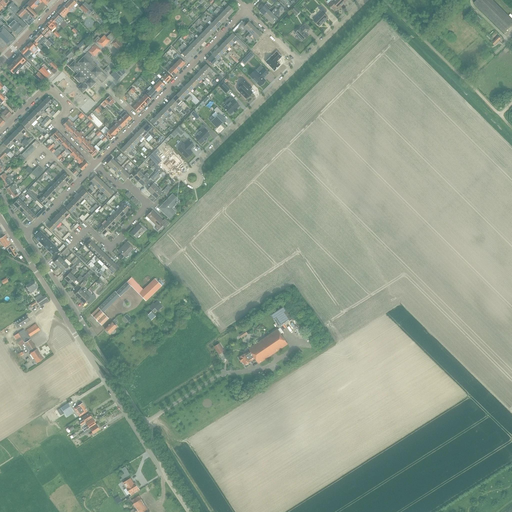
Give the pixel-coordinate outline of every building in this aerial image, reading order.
[(40,0),(29,0),(26,3),(37,14),(45,5),(43,3),(40,0)] [(73,0),(69,0),(64,6),(71,13),(76,8),(73,6),(76,3),(73,0)] [(347,0),(334,0),(333,2),(331,1),(328,4),(334,10),(337,7),(339,8),(338,7),(340,5),(341,6),(347,0)] [(511,20),(491,0),(474,0),(473,2),(505,33),(511,26),(511,20)] [(7,6),(8,7),(14,13),(18,9),(11,2),(7,6)] [(26,3),(22,7),(26,11),(28,13),(27,15),(30,18),(31,16),(33,18),(37,14),(26,3)] [(264,15),(269,10),(271,7),(269,5),(267,3),(259,11),(264,15)] [(83,4),(82,4),(79,7),(85,13),(88,10),(87,9),(83,4)] [(229,5),(224,10),(229,15),(234,10),(229,5)] [(327,11),(321,5),(318,8),(322,11),(313,20),(319,26),(323,23),(323,22),(324,20),(325,21),(328,18),(324,14),(327,11)] [(69,12),(64,6),(57,12),(63,17),(68,12),(69,12)] [(6,9),(11,14),(9,16),(13,20),(8,25),(17,34),(26,25),(20,19),(20,20),(14,14),(14,13),(8,7),(6,9)] [(26,11),(22,7),(16,13),(21,17),(26,11)] [(269,10),(264,15),(268,19),(273,14),(275,12),(278,10),(276,7),(271,12),(269,10)] [(300,12),(295,7),(292,10),(297,15),(300,12)] [(481,19),(471,8),(468,11),(474,17),(473,19),(477,23),(481,19)] [(224,10),(220,14),(225,19),(229,15),(224,10)] [(273,14),(268,19),(273,24),(278,18),(276,16),(278,14),(275,12),(273,14)] [(56,13),(52,18),(57,24),(59,26),(64,21),(56,13)] [(220,14),(216,19),(221,24),(225,19),(220,14)] [(57,24),(52,18),(46,24),(52,30),(57,24)] [(0,19),(0,47),(2,49),(6,45),(8,47),(15,39),(11,34),(13,32),(0,19)] [(216,19),(211,23),(217,28),(221,24),(216,19)] [(246,29),(248,31),(253,25),(248,21),(246,23),(244,21),(238,27),(243,32),(246,29)] [(211,23),(207,27),(212,32),(217,28),(211,23)] [(306,33),(310,29),(305,24),(301,28),(300,27),(295,33),(299,36),(298,37),(298,38),(299,40),(300,40),(301,39),(303,41),(308,35),(306,33)] [(45,37),(51,31),(45,25),(39,31),(45,37)] [(245,37),(248,39),(250,37),(252,35),(257,30),(253,25),(248,31),(250,33),(245,37)] [(207,27),(203,32),(208,37),(212,32),(207,27)] [(257,30),(252,35),(257,39),(262,34),(257,30)] [(39,32),(32,38),(35,41),(33,43),(40,50),(42,48),(38,44),(43,40),(48,45),(50,43),(45,38),(39,32)] [(203,32),(199,36),(204,41),(208,37),(203,32)] [(86,53),(83,56),(89,62),(91,59),(95,64),(96,63),(94,60),(96,58),(94,56),(100,49),(102,47),(103,47),(109,40),(112,43),(111,43),(118,50),(123,45),(116,38),(111,33),(106,37),(104,35),(100,39),(98,36),(89,45),(88,46),(83,50),(86,53)] [(232,33),(228,37),(233,43),(235,40),(243,48),(245,45),(232,33)] [(199,36),(195,40),(200,45),(204,41),(199,36)] [(494,45),(500,38),(498,36),(491,42),(494,45)] [(228,37),(224,42),(229,47),(233,43),(228,37)] [(195,40),(190,45),(195,50),(200,45),(195,40)] [(30,41),(26,46),(31,51),(34,54),(38,49),(30,41)] [(224,42),(219,46),(225,51),(229,47),(224,42)] [(190,45),(186,49),(191,54),(195,50),(190,45)] [(31,51),(26,46),(20,51),(30,61),(35,55),(34,54),(31,51)] [(219,46),(215,50),(221,56),(223,54),(227,58),(229,56),(227,53),(225,51),(219,46)] [(191,54),(186,49),(182,54),(187,59),(191,54)] [(68,58),(73,53),(70,50),(65,55),(68,58)] [(215,50),(211,55),(216,60),(221,56),(215,50)] [(229,51),(227,53),(229,56),(237,63),(238,61),(231,54),(232,53),(229,51)] [(271,55),(265,61),(274,71),(281,65),(277,61),(282,56),(277,51),(272,56),(271,55)] [(20,54),(13,61),(19,67),(21,69),(23,69),(24,68),(24,66),(24,65),(27,68),(31,65),(20,54)] [(216,60),(211,55),(207,59),(212,64),(216,60)] [(107,77),(96,67),(97,66),(95,64),(91,59),(89,62),(83,56),(77,62),(78,62),(76,63),(74,60),(68,66),(74,72),(74,71),(77,73),(73,77),(79,83),(80,82),(81,83),(77,88),(82,93),(87,88),(86,87),(88,85),(90,88),(96,82),(92,79),(95,76),(102,83),(107,77)] [(180,58),(176,62),(181,67),(185,63),(180,58)] [(19,67),(13,61),(6,68),(12,73),(18,67),(21,69),(19,67)] [(55,69),(57,67),(52,61),(49,64),(53,68),(50,71),(52,72),(54,73),(55,72),(56,71),(55,69)] [(176,62),(172,67),(177,72),(181,67),(176,62)] [(121,64),(110,74),(116,81),(125,72),(123,70),(125,68),(121,64)] [(206,64),(201,69),(206,74),(209,71),(213,76),(215,73),(213,71),(206,64)] [(42,66),(39,70),(40,72),(46,77),(49,74),(42,66)] [(259,86),(260,85),(261,85),(262,84),(263,84),(264,83),(264,82),(264,81),(265,80),(263,78),(268,73),(263,68),(260,66),(255,70),(249,75),(253,79),(252,80),(255,83),(256,82),(259,86)] [(177,72),(172,67),(167,71),(172,76),(177,72)] [(159,70),(160,71),(164,75),(162,77),(167,82),(171,77),(161,68),(159,70)] [(201,69),(197,73),(202,78),(204,80),(207,82),(209,80),(205,76),(206,74),(201,69)] [(36,74),(38,77),(42,81),(44,79),(38,72),(36,74)] [(197,73),(193,77),(198,82),(202,78),(197,73)] [(193,77),(188,82),(194,87),(196,89),(198,87),(200,85),(198,82),(193,77)] [(157,83),(153,86),(158,91),(164,84),(158,79),(156,81),(157,83)] [(241,86),(237,89),(246,98),(252,92),(249,89),(251,87),(243,79),(239,83),(241,86)] [(188,82),(184,86),(190,91),(194,87),(188,82)] [(229,89),(223,83),(220,87),(225,92),(229,89)] [(158,91),(153,86),(149,91),(148,90),(146,92),(151,98),(158,91)] [(184,86),(180,90),(185,96),(187,98),(190,100),(191,101),(192,99),(191,98),(192,98),(190,95),(189,96),(187,94),(190,91),(184,86)] [(180,90),(176,95),(181,100),(185,96),(180,90)] [(145,94),(141,98),(146,103),(150,99),(145,94)] [(176,95),(172,99),(177,104),(179,106),(183,102),(181,100),(176,95)] [(47,96),(43,101),(48,106),(53,102),(47,96)] [(239,106),(232,99),(232,100),(230,97),(224,102),(226,105),(224,108),(225,109),(224,109),(225,110),(230,114),(230,113),(231,114),(233,111),(234,112),(237,109),(236,108),(239,106)] [(141,98),(136,103),(142,108),(146,103),(141,98)] [(172,99),(167,103),(173,109),(175,106),(177,108),(179,106),(177,104),(172,99)] [(43,101),(39,105),(44,111),(48,106),(43,101)] [(142,108),(136,103),(132,107),(137,112),(142,108)] [(167,103),(163,108),(173,117),(175,115),(171,111),(173,109),(167,103)] [(39,105),(34,110),(40,115),(44,111),(39,105)] [(1,108),(4,110),(1,112),(8,119),(12,115),(3,106),(1,108)] [(216,116),(211,121),(217,127),(222,122),(222,123),(225,120),(220,115),(223,113),(217,107),(214,110),(218,114),(216,116)] [(163,108),(159,112),(164,117),(166,115),(173,121),(175,119),(173,117),(163,108)] [(34,110),(30,114),(35,120),(40,115),(34,110)] [(120,115),(122,117),(127,122),(132,118),(124,111),(122,113),(120,115)] [(193,111),(190,113),(196,119),(199,117),(193,111)] [(159,112),(155,116),(165,126),(167,124),(162,119),(164,117),(159,112)] [(30,114),(26,119),(31,124),(35,120),(30,114)] [(166,127),(165,126),(155,116),(150,121),(156,126),(158,124),(164,130),(166,127)] [(122,117),(117,121),(123,127),(127,122),(122,117)] [(31,124),(26,119),(21,123),(27,128),(31,124)] [(62,125),(66,130),(73,123),(72,122),(70,124),(67,120),(62,125)] [(115,123),(113,126),(118,131),(123,127),(117,121),(116,120),(114,122),(115,123)] [(73,123),(66,130),(71,134),(76,129),(72,126),(74,125),(73,123)] [(146,123),(142,127),(147,132),(148,133),(149,134),(150,135),(151,135),(152,136),(154,134),(152,132),(151,132),(153,129),(151,128),(146,123)] [(21,125),(16,130),(22,135),(26,131),(21,125)] [(179,125),(171,133),(174,136),(178,132),(181,135),(184,131),(179,125)] [(105,126),(101,130),(110,140),(114,135),(109,130),(105,126)] [(105,126),(109,130),(114,135),(118,131),(113,126),(109,130),(105,126)] [(142,127),(138,131),(143,137),(146,139),(150,135),(149,134),(148,133),(142,127)] [(198,134),(195,137),(201,143),(204,140),(205,141),(207,138),(206,138),(209,135),(207,132),(208,131),(205,127),(203,129),(200,132),(199,131),(197,133),(198,134)] [(76,129),(71,134),(75,139),(82,132),(80,131),(79,133),(76,129)] [(16,130),(12,134),(17,140),(22,135),(16,130)] [(52,135),(56,140),(61,135),(57,131),(52,135)] [(143,137),(138,131),(133,136),(139,141),(141,143),(143,145),(145,143),(141,139),(143,137)] [(82,132),(75,139),(79,143),(84,138),(81,135),(83,133),(82,132)] [(12,134),(7,139),(13,144),(17,140),(12,134)] [(61,135),(56,140),(61,145),(66,140),(61,135)] [(139,141),(133,136),(129,140),(134,145),(139,141)] [(84,138),(79,143),(84,147),(90,141),(89,140),(88,141),(84,138)] [(7,139),(3,143),(7,147),(8,149),(13,144),(7,139)] [(66,140),(61,145),(65,150),(70,145),(66,140)] [(129,140),(125,145),(135,154),(137,152),(132,147),(134,145),(129,140)] [(183,143),(177,149),(186,158),(192,152),(189,149),(194,145),(189,140),(185,145),(183,143)] [(90,141),(84,147),(88,152),(93,146),(93,147),(90,144),(91,142),(90,141)] [(70,145),(65,150),(70,154),(75,149),(70,145)] [(93,146),(88,152),(92,156),(98,151),(100,149),(96,145),(94,147),(93,146)] [(135,154),(125,145),(120,149),(126,154),(128,152),(132,156),(135,154)] [(75,149),(70,154),(75,159),(80,154),(75,149)] [(80,154),(75,159),(79,164),(84,159),(80,154)] [(168,160),(164,164),(165,166),(169,170),(174,166),(176,168),(182,162),(173,154),(168,159),(168,160)] [(107,163),(111,168),(116,162),(118,160),(121,158),(118,156),(114,160),(112,158),(107,163)] [(84,159),(79,164),(80,162),(81,164),(78,167),(82,170),(88,164),(85,161),(84,161),(83,160),(84,159)] [(116,162),(111,168),(116,172),(121,167),(116,162)] [(31,172),(37,178),(43,171),(38,166),(31,172)] [(11,175),(14,177),(22,170),(19,167),(11,175)] [(121,167),(116,172),(120,176),(125,171),(121,167)] [(150,178),(152,180),(157,175),(160,172),(157,169),(154,172),(155,173),(150,178)] [(133,177),(138,181),(143,176),(141,173),(142,172),(140,170),(133,177)] [(125,171),(120,176),(125,180),(130,175),(125,171)] [(0,175),(0,179),(1,182),(10,176),(9,174),(6,176),(4,173),(0,175)] [(64,173),(60,177),(65,183),(70,178),(64,173)] [(88,187),(90,189),(93,187),(95,185),(100,179),(95,175),(90,180),(92,183),(88,187)] [(10,176),(1,182),(5,187),(11,183),(9,180),(12,178),(10,176)] [(143,176),(138,181),(142,186),(149,179),(147,177),(146,178),(143,176)] [(60,177),(56,182),(61,187),(65,183),(60,177)] [(95,185),(99,189),(104,184),(100,179),(95,185)] [(56,182),(51,186),(57,192),(61,187),(56,182)] [(6,189),(9,194),(17,188),(14,183),(6,189)] [(147,190),(151,194),(157,187),(153,183),(147,190)] [(104,184),(99,189),(104,193),(109,188),(104,184)] [(51,186),(47,191),(52,196),(57,192),(51,186)] [(157,187),(151,194),(155,198),(162,192),(157,187)] [(17,188),(9,194),(12,198),(18,194),(20,193),(17,188)] [(109,188),(104,193),(108,197),(113,192),(109,188)] [(83,189),(79,194),(84,199),(89,194),(83,189)] [(47,191),(43,195),(48,200),(52,196),(47,191)] [(38,194),(41,197),(38,200),(44,205),(48,200),(43,195),(40,193),(38,194)] [(79,194),(74,198),(80,203),(84,199),(79,194)] [(178,202),(179,200),(172,194),(158,208),(169,218),(175,211),(172,208),(176,204),(178,202)] [(13,204),(17,208),(23,203),(18,198),(13,204)] [(74,198),(70,202),(76,208),(80,203),(74,198)] [(76,208),(70,202),(65,207),(71,212),(76,208)] [(23,203),(17,208),(22,212),(27,207),(23,203)] [(124,203),(120,207),(125,212),(130,208),(124,203)] [(118,209),(115,212),(121,217),(125,212),(120,207),(118,205),(116,207),(118,209)] [(27,207),(22,212),(26,217),(31,211),(27,207)] [(63,208),(59,212),(65,217),(69,213),(63,208)] [(157,230),(162,225),(166,228),(170,223),(165,218),(162,221),(152,210),(146,216),(157,226),(155,228),(157,230)] [(31,211),(26,217),(30,221),(36,216),(31,211)] [(59,212),(55,217),(60,222),(65,217),(59,212)] [(115,212),(111,216),(116,221),(121,217),(115,212)] [(111,216),(107,221),(112,226),(116,221),(111,216)] [(55,217),(51,221),(56,226),(60,222),(55,217)] [(56,226),(51,221),(46,226),(52,231),(56,226)] [(107,221),(102,225),(108,230),(112,226),(107,221)] [(140,222),(138,225),(130,232),(136,238),(143,230),(145,232),(147,229),(140,222)] [(108,230),(102,225),(98,230),(103,235),(108,230)] [(0,240),(4,246),(1,248),(2,250),(6,248),(8,247),(7,246),(11,243),(0,226),(0,240)] [(34,237),(39,241),(44,236),(39,231),(34,237)] [(44,236),(39,241),(43,245),(49,240),(44,236)] [(49,240),(43,245),(48,250),(53,244),(49,240)] [(128,240),(126,242),(118,250),(124,257),(133,248),(134,249),(136,247),(128,240)] [(86,247),(90,251),(96,245),(91,241),(86,247)] [(8,247),(6,248),(9,253),(10,252),(12,255),(13,255),(14,256),(17,254),(11,244),(8,247)] [(53,244),(48,250),(52,254),(58,249),(53,244)] [(96,245),(90,251),(95,255),(100,250),(96,245)] [(100,250),(95,255),(97,257),(95,260),(97,262),(99,260),(105,254),(100,250)] [(75,254),(78,257),(81,260),(83,258),(77,252),(75,254)] [(105,254),(99,260),(104,264),(109,258),(105,254)] [(53,262),(58,267),(64,261),(65,259),(63,257),(61,259),(59,256),(53,262)] [(64,278),(69,283),(74,277),(72,275),(76,270),(74,268),(78,264),(76,262),(78,259),(76,257),(71,262),(73,265),(70,268),(72,270),(64,278)] [(109,258),(104,264),(108,268),(113,263),(109,258)] [(64,261),(58,267),(63,271),(71,263),(66,259),(65,259),(64,261)] [(113,263),(108,268),(113,273),(118,267),(113,263)] [(74,277),(69,283),(73,287),(82,279),(84,281),(89,275),(87,273),(82,278),(80,275),(76,279),(74,277)] [(155,278),(139,294),(145,301),(161,285),(155,278)] [(28,294),(38,287),(33,280),(25,286),(26,287),(24,288),(28,294)] [(116,292),(116,293),(120,296),(131,286),(127,282),(116,292)] [(79,299),(84,293),(80,289),(74,294),(78,298),(78,299),(78,300),(79,299)] [(116,292),(115,291),(110,295),(101,304),(98,307),(103,312),(120,296),(116,293),(116,292)] [(84,293),(79,299),(83,303),(82,304),(83,304),(89,298),(84,293)] [(40,307),(49,301),(45,295),(36,301),(40,307)] [(155,308),(157,311),(162,306),(157,301),(154,304),(153,303),(149,307),(152,311),(155,308)] [(91,314),(101,325),(109,319),(98,308),(91,314)] [(17,328),(29,320),(26,315),(14,323),(17,328)] [(111,332),(112,333),(113,333),(114,333),(114,332),(115,332),(115,331),(115,330),(114,329),(116,326),(114,324),(117,321),(114,319),(111,321),(104,328),(109,333),(111,332)] [(30,336),(40,330),(36,323),(25,330),(30,336)] [(25,353),(35,347),(23,329),(18,333),(13,336),(25,353)] [(242,361),(244,365),(251,360),(255,358),(258,363),(287,344),(277,329),(248,348),(251,352),(247,354),(246,353),(239,357),(240,358),(238,359),(241,362),(242,361)] [(223,351),(223,350),(219,344),(215,348),(219,354),(223,351)] [(36,349),(30,353),(34,359),(33,360),(35,364),(43,359),(36,349)] [(79,416),(87,411),(81,402),(73,407),(75,410),(76,410),(78,412),(77,412),(79,416)] [(71,409),(68,403),(61,407),(65,413),(71,409)] [(80,425),(82,424),(92,418),(88,413),(82,417),(83,419),(78,422),(80,425)] [(82,429),(83,431),(86,430),(85,430),(95,424),(92,419),(86,423),(87,424),(85,425),(86,427),(82,429)] [(90,435),(99,429),(96,424),(89,429),(91,432),(89,434),(90,435)] [(122,479),(130,475),(125,466),(121,469),(124,473),(120,476),(122,479)] [(135,482),(134,483),(130,478),(123,482),(127,488),(126,488),(124,490),(127,494),(129,493),(131,495),(140,490),(138,488),(135,482)] [(133,503),(138,511),(142,511),(148,509),(141,498),(139,495),(131,500),(133,503)]
